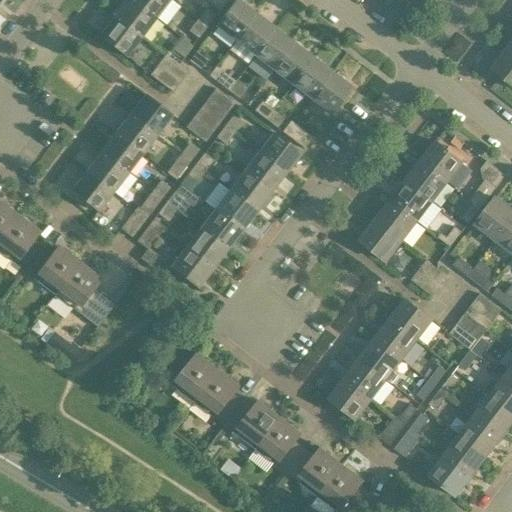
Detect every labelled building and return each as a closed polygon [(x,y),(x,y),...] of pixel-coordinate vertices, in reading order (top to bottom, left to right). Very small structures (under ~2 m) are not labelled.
[(125,0),(114,16),(141,37),(156,18),(132,0),(125,0)] [(132,0),(156,18),(169,0),(132,0)] [(210,0),(208,3),(219,11),(227,0),(210,0)] [(234,41),(255,14),(237,0),(234,0),(215,26),(234,41)] [(215,16),(205,9),(197,19),(207,27),(215,16)] [(255,14),(234,41),(235,42),(228,50),(246,65),(254,56),(253,56),(274,28),(255,14)] [(141,37),(114,16),(98,36),(126,57),(141,37)] [(188,31),(197,38),(207,27),(197,19),(197,20),(188,31)] [(272,70),(293,43),(274,28),(253,56),(254,56),(272,70)] [(293,43),(272,70),(291,85),(312,58),(293,43)] [(511,54),(505,49),(490,69),(511,85),(511,54)] [(195,52),(188,61),(199,69),(206,60),(195,52)] [(158,65),(180,81),(187,71),(166,54),(158,65)] [(312,58),(291,85),(310,99),(331,72),(312,58)] [(180,81),(158,65),(150,75),(172,92),(180,81)] [(331,72),(310,99),(329,115),(350,87),(331,72)] [(227,90),(234,81),(223,73),(216,82),(227,90)] [(227,90),(238,99),(245,90),(234,81),(227,90)] [(208,98),(216,104),(227,113),(234,103),(215,88),(208,98)] [(129,114),(156,135),(171,115),(144,94),(129,114)] [(200,108),(208,114),(219,122),(227,113),(216,104),(208,98),(200,108)] [(261,102),(254,111),(265,119),(272,110),(261,102)] [(193,117),(201,123),(212,132),(219,122),(208,114),(200,108),(193,117)] [(276,128),(283,119),(272,110),(265,119),(276,128)] [(114,133),(141,154),(156,135),(129,114),(114,133)] [(242,123),(232,116),(224,127),(233,134),(242,123)] [(201,123),(193,117),(185,127),(204,142),(212,132),(201,123)] [(312,138),(290,121),(281,132),(303,149),(312,138)] [(215,138),(225,145),(233,134),(224,127),(215,138)] [(99,152),(127,173),(141,154),(114,133),(99,152)] [(257,152),(285,173),(300,154),(272,133),(257,152)] [(420,161),(447,183),(463,163),(435,142),(420,161)] [(198,150),(189,143),(180,154),(189,161),(198,150)] [(85,171),(112,192),(127,173),(99,152),(85,171)] [(285,173),(257,152),(243,171),(270,192),(285,173)] [(172,165),(181,172),(189,161),(180,154),(172,165)] [(213,161),(203,154),(195,165),(204,172),(213,161)] [(447,183),(420,161),(405,181),(432,202),(447,183)] [(186,176),(195,183),(204,172),(195,165),(186,176)] [(112,192),(85,171),(70,191),(97,212),(112,192)] [(270,192),(243,171),(228,190),(255,212),(270,192)] [(472,204),(479,209),(495,188),(485,180),(469,201),(472,204)] [(169,188),(160,181),(151,192),(161,199),(169,188)] [(432,202),(405,181),(389,201),(417,222),(426,229),(441,210),(432,203),(432,202)] [(213,209),(241,230),(255,212),(228,190),(218,183),(204,202),(213,209)] [(138,209),(148,216),(161,199),(151,192),(138,209)] [(183,199),(174,192),(165,203),(175,210),(183,199)] [(495,240),(511,217),(511,210),(495,198),(475,225),(495,240)] [(417,222),(389,201),(374,221),(402,242),(417,222)] [(0,236),(16,215),(0,202),(0,236)] [(157,214),(166,221),(175,210),(165,203),(157,214)] [(479,209),(472,204),(461,219),(468,224),(479,209)] [(131,238),(148,216),(138,209),(137,207),(120,229),(131,238)] [(241,230),(213,209),(199,228),(226,249),(241,230)] [(16,215),(0,236),(0,253),(19,267),(11,277),(15,281),(41,247),(31,240),(38,231),(16,215)] [(511,217),(495,240),(511,253),(511,217)] [(164,228),(153,220),(136,241),(147,250),(164,228)] [(402,242),(374,221),(358,241),(386,262),(402,242)] [(440,233),(437,238),(449,248),(461,233),(454,227),(446,238),(440,233)] [(226,249),(199,228),(184,247),(212,268),(226,249)] [(54,294),(78,263),(57,246),(51,254),(41,247),(15,281),(18,283),(26,273),(54,294)] [(212,268),(184,247),(169,267),(196,288),(212,268)] [(458,259),(452,266),(467,277),(472,270),(458,259)] [(418,271),(439,287),(447,277),(426,261),(418,271)] [(78,263),(54,294),(84,318),(103,294),(93,287),(99,279),(78,263)] [(482,288),(487,281),(472,270),(467,277),(482,288)] [(439,287),(418,271),(411,281),(432,297),(439,287)] [(511,299),(511,285),(511,284),(504,294),(497,289),(491,296),(506,307),(511,300),(511,299)] [(103,294),(84,318),(97,327),(115,303),(103,294)] [(472,304),(493,321),(501,311),(480,294),(472,304)] [(389,320),(416,341),(432,321),(405,300),(389,320)] [(464,314),(486,330),(493,321),(472,304),(464,314)] [(457,324),(478,340),(486,330),(464,314),(457,324)] [(416,341),(389,320),(374,340),(401,361),(416,341)] [(478,340),(457,324),(449,334),(470,351),(478,340)] [(54,333),(45,344),(69,363),(80,348),(72,343),(70,345),(54,333)] [(401,361),(374,340),(359,360),(386,380),(401,361)] [(470,351),(458,366),(465,372),(477,357),(470,351)] [(194,402),(219,370),(197,354),(191,362),(182,355),(163,379),(194,402)] [(386,380),(359,360),(344,379),(371,400),(386,380)] [(446,371),(439,366),(428,381),(435,386),(446,371)] [(219,370),(194,402),(225,426),(243,402),(234,395),(240,387),(219,370)] [(451,375),(450,377),(440,390),(447,395),(458,381),(451,375)] [(511,382),(504,377),(489,396),(511,413),(511,382)] [(371,400),(344,379),(328,400),(355,420),(371,400)] [(417,396),(423,401),(435,386),(428,381),(417,396)] [(428,405),(435,410),(447,395),(440,390),(428,405)] [(511,422),(511,413),(489,396),(474,416),(501,437),(511,422)] [(256,450),(280,417),(259,401),(253,409),(243,402),(225,426),(214,440),(217,443),(229,429),(256,450)] [(398,419),(405,425),(416,410),(409,405),(398,419)] [(410,429),(417,434),(428,419),(422,414),(410,429)] [(501,437),(474,416),(459,436),(486,456),(501,437)] [(280,417),(256,450),(286,473),(305,449),(295,442),(301,434),(280,417)] [(405,425),(398,419),(395,417),(379,439),(389,446),(405,425)] [(417,434),(410,429),(394,450),(404,458),(420,436),(417,434)] [(486,456),(459,436),(443,456),(470,477),(486,456)] [(317,497),(342,465),(320,448),(314,456),(305,449),(286,473),(317,497)] [(470,477),(443,456),(428,476),(455,497),(470,477)] [(363,481),(342,465),(317,497),(337,511),(364,511),(357,507),(366,496),(356,489),(363,481)]
